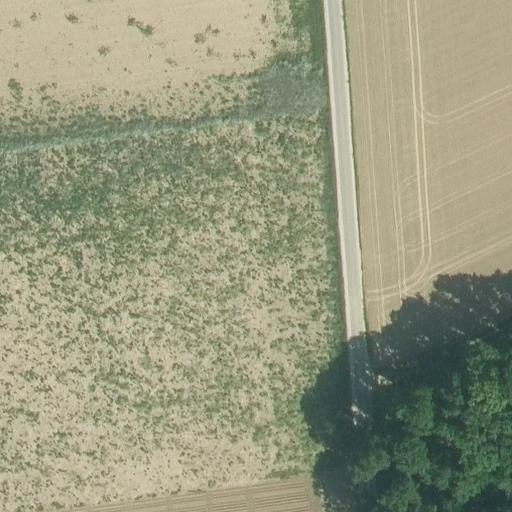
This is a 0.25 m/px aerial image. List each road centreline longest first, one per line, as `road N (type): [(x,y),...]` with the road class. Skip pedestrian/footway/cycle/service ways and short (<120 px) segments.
road 1 (unclassified): [(336,0),(367,511)]
road 2 (track): [(360,405),(511,330)]
